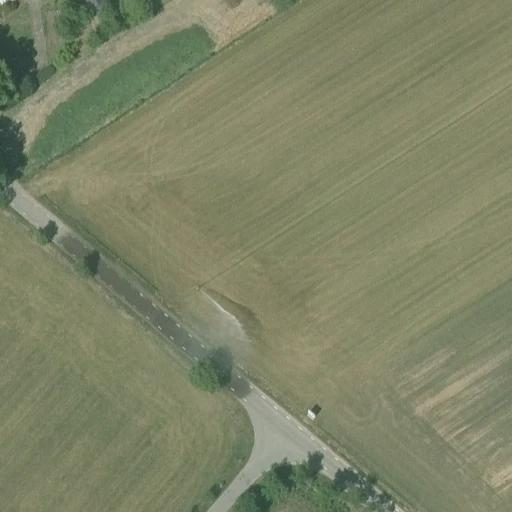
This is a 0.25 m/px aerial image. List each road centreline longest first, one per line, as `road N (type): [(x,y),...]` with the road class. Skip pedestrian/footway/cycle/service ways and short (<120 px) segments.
road 1 (unclassified): [(287,429),(0,187)]
road 2 (unclassified): [(385,511),(287,429)]
